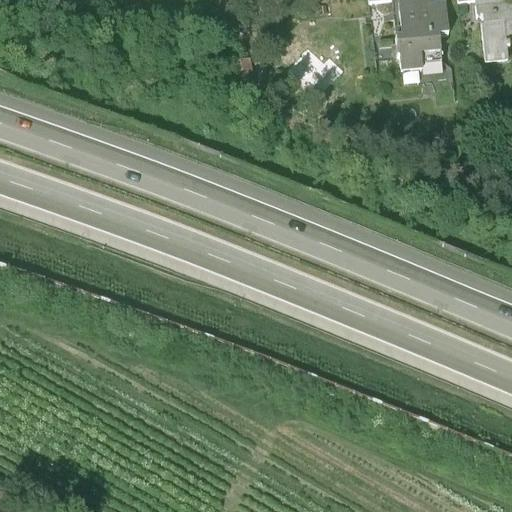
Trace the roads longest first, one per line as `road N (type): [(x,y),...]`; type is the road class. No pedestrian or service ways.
road 1 (motorway): [(0,175),(511,378)]
road 2 (motorway): [(511,323),(0,120)]
